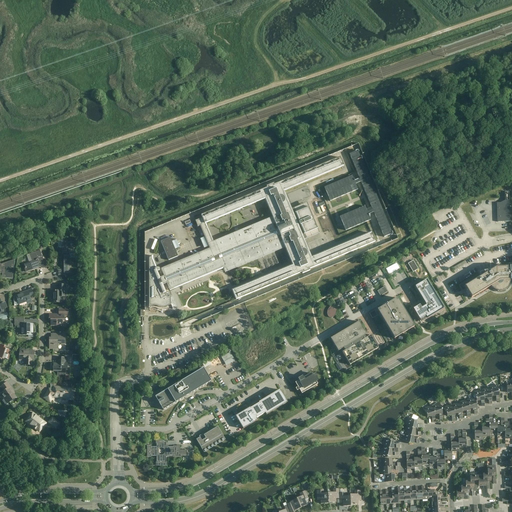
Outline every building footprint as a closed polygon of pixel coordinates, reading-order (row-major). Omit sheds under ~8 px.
[(353,176),(325,187),(331,201),(358,189),(356,184),(362,182),(373,209),(368,212),(365,206),(340,216),(346,230),(371,220),(369,214),(374,212),(385,237),(393,234),(359,150),(350,154),(361,179),(355,181),(353,176)] [(344,167),(340,158),(274,185),(274,183),(266,187),(267,188),(201,215),(202,218),(195,221),(197,227),(200,226),(204,237),(200,239),(204,248),(208,246),(210,249),(161,269),(170,291),(223,269),(225,273),(285,248),(292,265),(232,290),(236,299),(301,272),(302,274),(310,271),(309,269),(375,242),(371,234),(311,258),(303,240),(319,233),(306,202),(290,209),(283,192),(344,167)] [(500,203),(497,203),(497,222),(510,222),(509,194),(505,194),(505,201),(500,203)] [(170,238),(161,242),(168,260),(178,257),(175,249),(180,247),(177,240),(172,242),(170,238)] [(71,248),(71,247),(72,247),(73,247),(73,246),(74,246),(74,245),(74,244),(74,243),(73,243),(73,242),(72,242),(71,242),(70,243),(69,244),(69,245),(68,245),(68,243),(63,243),(63,247),(59,247),(59,254),(61,254),(61,258),(62,258),(62,269),(58,270),(58,276),(67,276),(67,274),(69,274),(69,254),(73,254),(73,248),(71,248)] [(46,269),(46,260),(44,260),(40,250),(27,255),(30,254),(31,259),(32,259),(33,261),(24,265),(27,272),(37,269),(36,267),(40,266),(41,269),(46,269)] [(149,258),(149,259),(149,308),(151,307),(153,307),(154,306),(155,307),(157,307),(159,308),(162,308),(164,308),(166,308),(171,306),(170,305),(170,297),(168,298),(156,271),(157,271),(158,272),(159,272),(159,271),(159,270),(159,269),(158,269),(157,269),(156,270),(152,260),(152,257),(151,257),(150,258),(149,258)] [(12,279),(14,260),(0,265),(0,264),(0,273),(2,273),(2,278),(12,279)] [(465,261),(453,268),(454,271),(467,263),(465,261)] [(471,298),(491,286),(491,287),(492,288),(493,289),(494,289),(495,290),(496,291),(497,291),(498,291),(499,291),(500,291),(501,291),(502,291),(503,291),(504,290),(505,290),(506,289),(507,288),(508,287),(509,286),(509,285),(510,284),(510,283),(510,282),(510,281),(510,280),(510,272),(510,267),(509,267),(496,267),(464,287),(465,287),(471,298)] [(444,309),(427,280),(415,287),(425,304),(426,305),(421,308),(420,306),(419,305),(413,309),(419,320),(425,316),(427,319),(444,309)] [(66,297),(66,285),(57,285),(57,291),(51,291),(52,297),(53,297),(53,303),(62,303),(62,297),(66,297)] [(384,288),(383,289),(378,292),(380,297),(387,293),(384,288)] [(14,302),(17,301),(20,307),(19,305),(26,302),(27,304),(32,302),(30,298),(34,296),(31,290),(23,293),(23,294),(16,296),(14,297),(14,302)] [(377,310),(378,311),(394,339),(414,327),(397,298),(377,310)] [(331,318),(332,318),(333,318),(334,318),(335,316),(335,315),(336,314),(336,312),(337,311),(336,310),(336,309),(336,308),(335,307),(334,306),(333,306),(332,306),(331,306),(330,307),(329,308),(328,309),(328,310),(327,311),(327,312),(327,314),(327,315),(327,316),(328,316),(328,317),(328,318),(329,318),(330,318),(331,318)] [(68,316),(68,309),(59,309),(59,315),(49,315),(49,320),(51,320),(51,326),(57,326),(57,325),(63,325),(63,321),(64,321),(64,316),(68,316)] [(24,321),(22,321),(22,318),(14,318),(14,325),(17,325),(17,328),(21,328),(21,335),(19,335),(26,335),(26,334),(28,334),(28,335),(29,335),(29,334),(32,334),(32,338),(33,337),(33,325),(34,325),(34,324),(26,324),(26,325),(24,325),(24,321)] [(366,335),(359,322),(330,339),(338,352),(344,348),(346,350),(342,353),(350,365),(378,348),(370,336),(366,338),(365,336),(366,335)] [(65,344),(65,334),(51,334),(51,341),(49,341),(49,349),(59,349),(58,349),(57,342),(61,342),(61,344),(65,344)] [(10,355),(9,350),(5,349),(6,347),(0,345),(0,360),(1,361),(2,359),(4,359),(8,360),(10,355)] [(34,360),(34,352),(27,352),(27,351),(24,350),(20,349),(19,361),(21,361),(21,359),(24,360),(24,365),(23,365),(32,366),(32,360),(34,360)] [(235,361),(230,352),(221,357),(226,366),(235,361)] [(65,378),(65,373),(66,369),(67,369),(67,364),(64,364),(64,362),(66,362),(66,358),(58,358),(57,362),(59,362),(58,364),(53,363),(53,371),(58,372),(57,377),(65,378)] [(211,381),(203,368),(155,397),(163,410),(211,381)] [(299,390),(302,394),(317,384),(316,382),(317,381),(315,374),(312,376),(311,373),(307,376),(303,378),(302,376),(298,379),(299,381),(295,383),(297,387),(299,390)] [(72,381),(71,389),(60,388),(60,387),(53,387),(55,387),(54,389),(49,389),(43,398),(46,400),(50,403),(52,400),(51,400),(53,396),(68,398),(67,403),(69,404),(72,405),(74,404),(75,389),(80,390),(80,382),(72,381)] [(12,392),(13,391),(7,382),(0,387),(4,391),(0,394),(1,393),(5,399),(6,399),(9,403),(6,405),(16,398),(12,392)] [(487,387),(491,394),(492,398),(492,396),(496,396),(496,402),(499,401),(499,390),(498,390),(494,384),(488,389),(487,387)] [(484,401),(484,399),(488,399),(489,404),(492,404),(492,398),(491,394),(487,387),(481,391),(479,389),(484,396),(484,401)] [(484,396),(479,389),(473,394),(476,398),(476,399),(476,401),(481,401),(481,407),(485,406),(484,401),(484,396)] [(235,416),(243,429),(258,421),(256,418),(265,413),(266,415),(287,403),(280,390),(259,402),(259,403),(250,408),(238,415),(235,416)] [(465,400),(466,401),(469,407),(470,411),(470,409),(474,409),(474,414),(477,414),(477,403),(476,403),(472,397),(466,401),(465,399),(465,400)] [(462,413),(462,411),(467,411),(467,417),(470,417),(470,411),(469,407),(466,401),(465,400),(459,404),(458,402),(457,402),(462,409),(462,413)] [(454,411),(455,416),(455,414),(459,414),(459,419),(463,419),(462,413),(462,409),(457,402),(451,406),(450,404),(454,411)] [(430,405),(435,412),(435,417),(435,415),(439,414),(439,420),(443,420),(442,409),(441,409),(438,403),(431,407),(430,405)] [(455,421),(455,416),(454,411),(450,404),(443,409),(446,413),(446,414),(447,414),(447,416),(452,416),(452,422),(455,421)] [(435,412),(430,405),(424,410),(427,414),(427,415),(427,417),(432,417),(432,423),(435,422),(435,417),(435,412)] [(36,429),(39,432),(45,424),(32,413),(26,422),(35,429),(34,430),(35,430),(36,429)] [(489,419),(490,436),(490,433),(497,432),(497,436),(497,423),(493,424),(492,416),(489,416),(489,419)] [(49,422),(56,428),(60,423),(52,417),(49,422)] [(417,428),(423,428),(423,425),(417,425),(417,420),(414,420),(409,418),(405,424),(413,428),(417,428)] [(497,423),(497,436),(505,435),(505,439),(504,422),(504,418),(501,419),(501,427),(497,427),(497,423)] [(482,440),(482,428),(482,431),(478,431),(477,423),(474,423),(475,440),(482,440)] [(416,436),(421,436),(421,432),(415,433),(415,428),(417,428),(413,428),(405,424),(405,425),(407,426),(404,432),(411,436),(416,436)] [(204,453),(225,440),(218,427),(215,428),(200,438),(196,440),(204,453)] [(408,444),(419,443),(419,440),(414,440),(413,436),(416,436),(411,436),(404,432),(402,431),(401,431),(401,432),(400,432),(400,433),(400,434),(404,436),(402,440),(408,443),(408,444)] [(465,431),(462,431),(462,439),(458,439),(459,452),(459,448),(466,448),(465,431)] [(451,443),(452,460),(452,452),(459,452),(458,439),(458,442),(454,443),(454,435),(450,435),(451,443)] [(394,448),(399,448),(399,445),(394,445),(393,441),(391,441),(391,440),(390,440),(385,438),(382,445),(389,449),(394,448)] [(157,441),(157,446),(156,447),(148,447),(148,450),(148,456),(156,456),(157,457),(157,465),(166,465),(166,457),(167,456),(178,456),(178,452),(176,452),(176,447),(167,447),(166,446),(166,441),(157,441)] [(451,443),(447,443),(448,451),(444,451),(444,452),(445,469),(444,460),(452,460),(451,443)] [(387,456),(398,456),(398,453),(392,453),(392,449),(394,448),(389,449),(382,445),(384,446),(380,453),(387,456)] [(429,467),(429,456),(425,456),(424,448),(421,448),(421,450),(422,467),(422,465),(429,465),(429,467)] [(436,449),(433,449),(433,457),(429,457),(429,456),(429,467),(437,466),(437,470),(437,469),(436,452),(436,449)] [(421,450),(417,450),(418,458),(414,458),(414,469),(415,469),(415,467),(422,467),(421,450)] [(414,469),(414,458),(414,460),(410,460),(409,452),(406,452),(407,469),(414,469)] [(444,452),(444,460),(440,460),(440,452),(436,452),(437,469),(445,469),(444,452)] [(381,467),(383,467),(398,466),(400,466),(400,463),(392,463),(392,459),(383,460),(383,467),(381,467)] [(511,459),(507,460),(507,459),(505,460),(500,460),(500,463),(505,463),(505,462),(508,462),(509,468),(511,467),(511,459)] [(487,466),(487,471),(488,474),(491,474),(491,476),(493,476),(494,479),(493,479),(493,484),(496,484),(495,464),(492,465),(492,466),(487,466)] [(382,475),(391,474),(394,474),(391,474),(391,470),(399,470),(398,466),(383,467),(381,467),(382,475)] [(487,489),(490,489),(490,484),(489,484),(489,481),(491,481),(491,476),(491,474),(488,474),(487,471),(483,471),(483,476),(483,479),(486,479),(487,487),(487,489)] [(474,492),(477,491),(477,486),(476,483),(478,483),(478,476),(475,476),(475,473),(470,473),(470,478),(470,481),(474,481),(474,489),(474,492)] [(394,474),(391,474),(382,475),(385,475),(386,482),(396,482),(396,478),(394,478),(394,474)] [(483,476),(478,476),(478,483),(479,486),(484,486),(485,489),(484,489),(484,494),(487,494),(487,489),(487,487),(486,479),(483,479),(483,476)] [(475,496),(474,492),(474,489),(474,481),(470,481),(470,478),(465,478),(466,483),(466,486),(469,486),(469,488),(471,488),(472,491),(472,496),(475,496)] [(461,488),(461,492),(463,491),(464,497),(464,500),(469,499),(469,496),(466,497),(466,493),(470,493),(469,488),(469,486),(466,486),(466,483),(461,483),(461,488)] [(328,503),(328,504),(328,503),(336,502),(336,499),(339,499),(339,493),(338,489),(333,489),(333,493),(328,493),(328,503)] [(328,504),(328,503),(328,493),(323,494),(323,490),(317,490),(317,499),(320,499),(321,504),(328,504)] [(434,490),(428,491),(428,500),(431,499),(437,493),(434,490)] [(296,499),(300,508),(301,508),(303,507),(307,505),(305,500),(308,498),(305,491),(299,494),(301,497),(296,499)] [(350,495),(350,506),(351,506),(351,505),(358,505),(358,497),(361,497),(361,491),(354,491),(354,495),(350,495)] [(345,493),(339,493),(339,499),(339,503),(343,503),(343,507),(350,506),(350,495),(350,496),(345,497),(345,493)] [(440,495),(437,493),(431,499),(431,502),(440,502),(440,495)] [(511,493),(510,493),(510,499),(507,499),(502,499),(502,502),(507,502),(509,502),(509,501),(511,501),(511,493)] [(287,505),(290,511),(294,511),(301,508),(300,508),(296,499),(297,499),(290,502),(290,503),(287,504),(287,505)]
